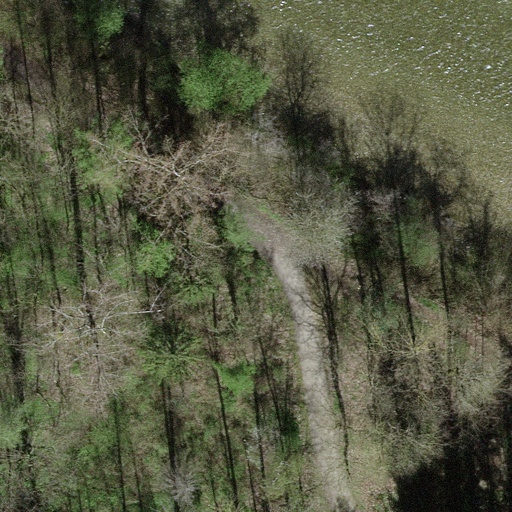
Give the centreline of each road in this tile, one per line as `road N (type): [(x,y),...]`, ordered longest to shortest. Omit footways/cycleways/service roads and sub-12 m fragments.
road 1 (track): [(259,221),(0,50)]
road 2 (track): [(347,511),(329,461),(290,265),(259,221)]
